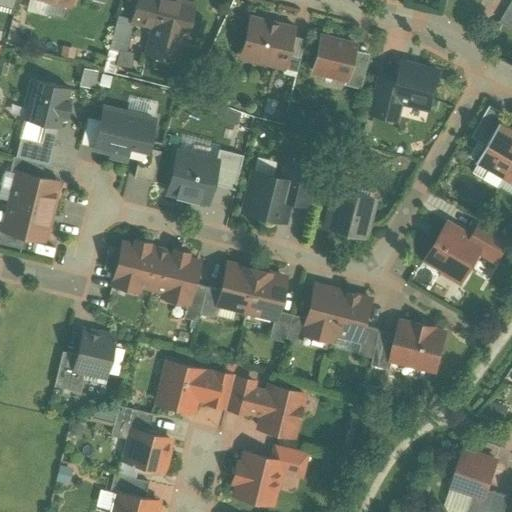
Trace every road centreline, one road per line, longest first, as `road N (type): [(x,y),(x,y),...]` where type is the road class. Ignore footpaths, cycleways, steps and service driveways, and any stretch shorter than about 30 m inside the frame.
road 1 (residential): [(0,267),(67,283),(106,210),(369,270),(489,52)]
road 2 (residential): [(489,52),(329,0)]
